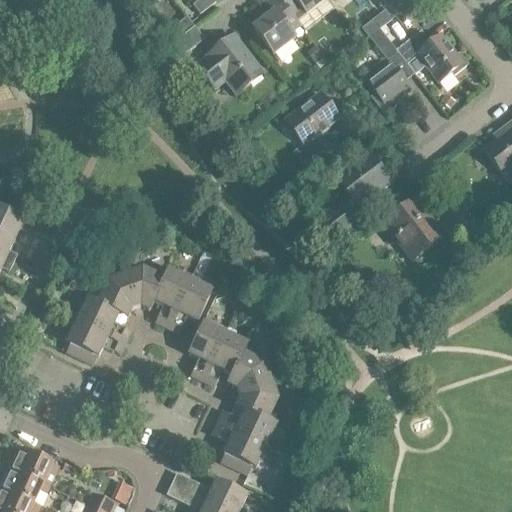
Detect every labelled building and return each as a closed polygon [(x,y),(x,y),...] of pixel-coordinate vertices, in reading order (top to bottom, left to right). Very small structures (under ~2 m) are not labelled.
[(215,5),(211,0),(201,0),(192,7),(200,17),(215,5)] [(275,0),(266,7),(272,15),(253,30),(273,56),(293,40),(291,37),(300,29),(295,23),(294,21),(285,10),(284,11),(275,0)] [(275,0),(284,11),(285,10),(294,21),(295,23),(305,16),(308,14),(324,1),(323,0),(275,0)] [(176,43),(194,29),(186,19),(169,33),(176,43)] [(373,22),(361,31),(362,32),(368,39),(368,40),(369,39),(379,31),(379,30),(373,23),(373,22)] [(194,29),(176,43),(172,46),(181,59),(204,42),(194,29)] [(379,31),(369,39),(387,62),(387,63),(397,56),(406,67),(407,66),(398,55),(396,52),(380,32),(379,31)] [(397,52),(396,52),(398,55),(407,66),(406,67),(412,75),(414,77),(414,78),(426,69),(427,70),(437,83),(438,84),(438,85),(439,86),(453,76),(454,78),(468,67),(469,67),(460,55),(457,58),(441,39),(431,46),(421,33),(397,52)] [(206,59),(208,61),(194,72),(211,94),(226,83),(236,96),(261,76),(231,39),(206,59)] [(314,49),(306,55),(315,66),(316,66),(322,60),(323,60),(314,49)] [(390,68),(368,86),(376,96),(370,101),(384,119),(401,105),(399,103),(405,98),(402,93),(407,89),(408,88),(405,84),(392,67),(391,68),(390,68)] [(329,132),(327,129),(338,121),(318,96),(287,121),(306,145),(293,155),(302,167),(314,158),(323,151),(325,149),(317,139),(321,136),(322,137),(329,132)] [(444,98),(439,105),(450,112),(455,104),(444,98)] [(496,143),(484,152),(504,179),(511,172),(511,124),(504,131),(507,135),(496,143)] [(323,151),(314,158),(315,160),(316,161),(321,168),(332,159),(325,149),(323,151)] [(337,179),(334,181),(358,212),(389,187),(391,186),(367,156),(365,157),(364,158),(337,179)] [(18,194),(14,205),(29,212),(33,201),(18,194)] [(443,239),(433,226),(431,227),(424,219),(426,218),(413,201),(380,227),(392,244),(400,238),(406,246),(402,249),(412,262),(443,239)] [(439,215),(456,237),(461,242),(475,231),(454,204),(439,215)] [(342,205),(312,228),(310,229),(328,252),(359,227),(342,205)] [(0,211),(0,235),(14,242),(19,232),(27,236),(31,227),(0,211)] [(0,235),(0,259),(13,266),(17,257),(8,253),(14,242),(0,235)] [(13,266),(0,259),(0,271),(9,274),(13,266)] [(65,345),(69,347),(65,356),(92,369),(96,360),(97,360),(102,351),(119,359),(131,334),(114,326),(118,317),(126,321),(131,313),(138,309),(148,313),(152,304),(161,309),(153,326),(177,338),(185,320),(195,325),(211,293),(167,272),(162,281),(140,270),(105,284),(94,306),(86,302),(65,345)] [(218,329),(216,333),(202,326),(187,357),(198,362),(189,379),(213,390),(222,373),(231,377),(226,387),(235,391),(238,399),(234,408),(243,413),(239,422),(221,414),(210,437),(228,446),(223,456),(224,456),(220,466),(246,478),(250,469),(254,471),(261,458),(269,441),(275,427),(272,426),(266,423),(270,414),(276,401),(263,366),(251,360),(242,356),(245,350),(246,347),(233,341),(235,337),(218,329)] [(18,359),(22,368),(38,359),(33,351),(18,359)] [(58,470),(51,467),(19,451),(15,459),(12,460),(13,463),(10,470),(42,487),(49,490),(54,477),(58,470)] [(4,482),(0,490),(33,506),(39,493),(45,496),(49,490),(42,487),(10,470),(6,478),(3,479),(4,482)] [(83,507),(89,487),(67,481),(62,501),(83,507)] [(105,499),(120,503),(124,487),(109,483),(105,499)] [(204,491),(194,486),(189,496),(222,511),(239,511),(245,499),(214,484),(209,495),(204,492),(204,491)] [(0,511),(37,511),(39,509),(33,506),(0,490),(0,511)] [(92,496),(87,508),(95,511),(113,511),(116,507),(92,496)] [(222,511),(189,496),(184,508),(192,511),(195,511),(222,511)]
